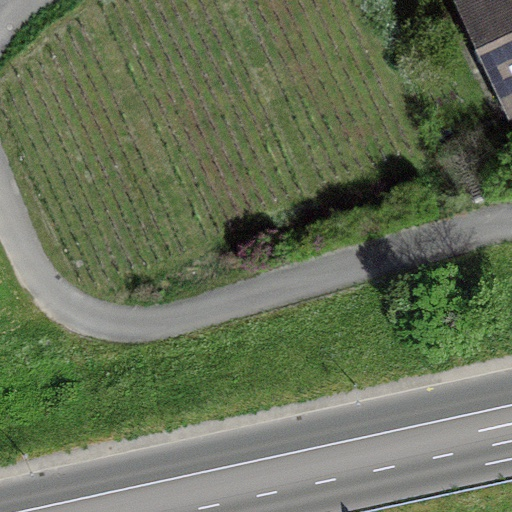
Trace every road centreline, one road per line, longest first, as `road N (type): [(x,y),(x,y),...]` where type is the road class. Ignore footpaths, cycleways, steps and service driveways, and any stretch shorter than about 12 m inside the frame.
road 1 (residential): [(511,239),(459,243),(205,317),(116,331),(59,305),(0,194)]
road 2 (secondary): [(511,430),(140,511)]
